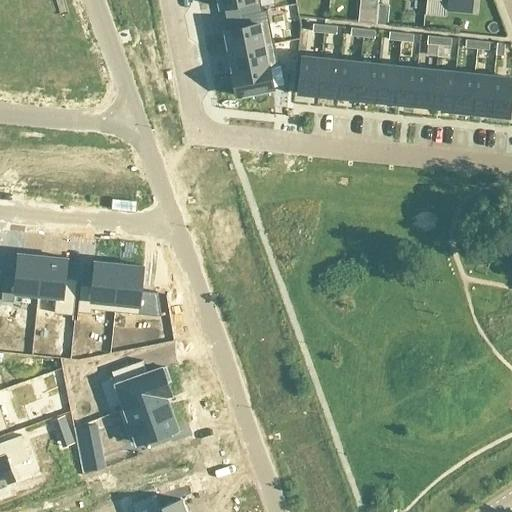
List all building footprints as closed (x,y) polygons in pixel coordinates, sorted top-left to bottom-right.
[(238,5),(240,16),(261,12),(258,0),(216,0),(219,9),(238,5)] [(358,0),(358,7),(375,9),(376,0),(358,0)] [(424,0),(425,0),(447,2),(446,10),(469,13),(470,0),(424,0)] [(228,54),(272,45),(265,12),(261,12),(240,16),(243,28),(223,32),(228,54)] [(310,33),(322,35),(323,27),(311,26),(310,33)] [(334,36),(335,28),(323,27),(322,35),(334,36)] [(362,31),(350,29),(349,37),(361,38),(362,31)] [(362,31),(361,38),(373,40),(374,32),(362,31)] [(387,41),(399,42),(400,35),(388,33),(387,41)] [(399,42),(411,44),(412,36),(400,35),(399,42)] [(425,37),(424,45),(436,47),(437,39),(425,37)] [(436,47),(448,48),(449,40),(437,39),(436,47)] [(464,49),(476,50),(476,42),(464,41),(464,49)] [(476,50),(487,52),(488,44),(476,42),(476,50)] [(231,74),(231,75),(267,68),(267,69),(276,67),(272,45),(228,54),(232,74),(231,74)] [(494,45),(493,56),(501,57),(502,45),(494,45)] [(299,58),(295,95),(315,97),(319,60),(299,58)] [(319,60),(315,97),(334,99),(338,62),(319,60)] [(338,62),(334,99),(353,101),(357,64),(338,62)] [(357,64),(353,101),(373,103),(376,66),(357,64)] [(376,66),(373,103),(392,105),(395,68),(376,66)] [(276,67),(267,69),(271,90),(279,90),(279,67),(276,67)] [(271,90),(267,69),(267,68),(231,75),(235,97),(252,94),(253,99),(265,96),(267,96),(266,91),(271,90)] [(395,68),(392,105),(411,107),(415,70),(395,68)] [(415,70),(411,107),(430,109),(434,72),(415,70)] [(434,72),(430,109),(449,111),(453,74),(434,72)] [(453,74),(449,111),(468,113),(472,76),(453,74)] [(472,76),(468,113),(487,115),(491,78),(472,76)] [(487,115),(507,117),(511,80),(491,78),(487,115)] [(2,278),(0,298),(0,302),(12,303),(13,294),(36,297),(37,295),(40,260),(40,258),(40,257),(17,254),(14,279),(2,278)] [(37,295),(36,297),(54,298),(52,314),(72,316),(75,281),(63,279),(65,259),(40,257),(40,258),(40,260),(37,295)] [(79,286),(76,313),(77,313),(79,313),(89,315),(90,311),(113,313),(115,290),(118,265),(93,262),(91,287),(79,286)] [(115,290),(113,313),(159,318),(155,294),(139,292),(142,267),(118,265),(115,290)] [(59,325),(56,357),(68,358),(71,327),(59,325)] [(73,328),(70,352),(84,353),(87,330),(73,328)] [(172,342),(170,330),(144,335),(146,347),(172,342)] [(141,362),(110,373),(123,410),(118,412),(118,413),(169,394),(165,384),(169,383),(164,368),(145,375),(141,362)] [(77,364),(67,366),(69,378),(79,376),(77,364)] [(69,412),(65,394),(50,400),(56,416),(69,412)] [(169,394),(118,413),(122,423),(128,421),(136,444),(175,430),(164,397),(169,395),(169,394)] [(66,428),(62,418),(51,422),(55,432),(66,428)] [(96,452),(91,426),(74,430),(79,456),(96,452)] [(0,487),(5,486),(5,484),(18,479),(13,465),(29,460),(20,436),(0,443),(0,487)] [(154,496),(130,504),(132,511),(183,511),(179,501),(158,508),(154,496)]
